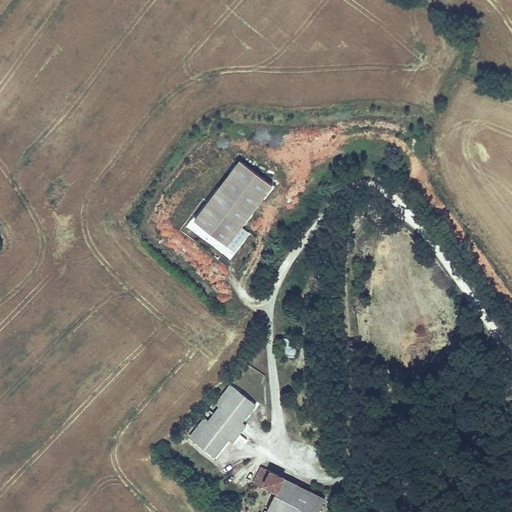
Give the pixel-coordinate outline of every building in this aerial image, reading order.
[(273,186),(240,161),(195,220),(228,245),(273,186)] [(284,357),(296,357),(296,340),(284,340),(284,357)] [(215,458),(256,406),(230,385),(215,405),(219,408),(208,422),(204,419),(189,438),(215,458)] [(240,449),(246,440),(239,435),(233,444),(240,449)] [(274,496),(266,511),(320,511),(326,500),(269,472),(260,490),(274,496)]
